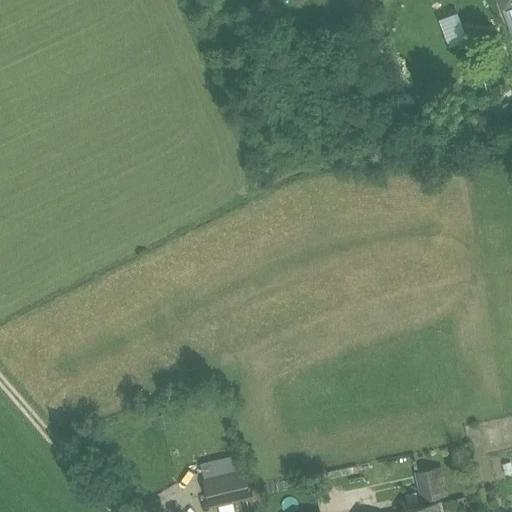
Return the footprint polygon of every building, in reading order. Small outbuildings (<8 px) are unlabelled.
[(503,7),(508,22),(511,33),(511,0),(500,0),(503,8),(503,7)] [(490,111),(485,109),(475,112),(481,126),(494,121),(490,111)] [(199,463),(203,478),(209,507),(250,498),(243,469),(241,469),(238,454),(199,463)] [(421,500),(448,494),(441,466),(415,472),(421,500)] [(399,511),(397,511),(437,511),(435,503),(399,511)]
